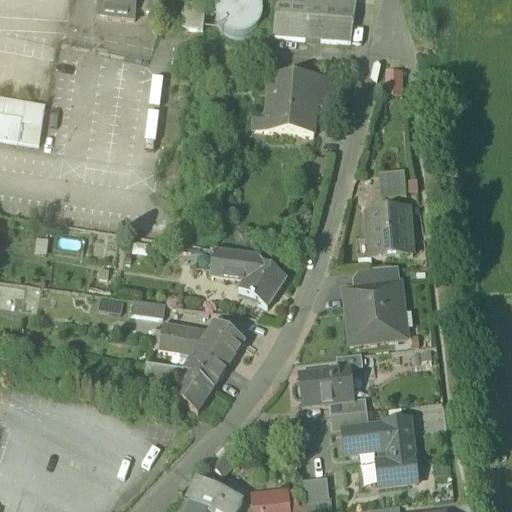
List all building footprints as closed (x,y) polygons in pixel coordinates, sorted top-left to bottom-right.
[(131,23),(132,15),(133,7),(136,7),(136,0),(98,0),(96,20),(134,24),(134,23),(131,23)] [(136,0),(136,7),(133,7),(132,15),(160,18),(162,0),(136,0)] [(253,35),(261,25),(261,12),(255,1),(253,0),(225,0),(220,4),(216,16),(219,29),(229,38),(241,40),(253,35)] [(275,0),(272,41),(350,48),(356,4),(301,0),(275,0)] [(181,33),(202,35),(205,7),(185,5),(181,33)] [(402,100),(402,76),(386,76),(385,100),(402,100)] [(269,78),(266,116),(264,136),(312,140),(314,112),(317,82),(269,78)] [(314,112),(331,114),(333,83),(317,82),(314,112)] [(0,144),(39,151),(45,111),(0,103),(0,144)] [(254,135),(264,136),(266,116),(256,116),(254,135)] [(309,180),(322,183),(326,165),(313,162),(309,180)] [(382,179),(383,206),(408,204),(407,178),(382,179)] [(367,217),(370,263),(413,260),(410,214),(367,217)] [(45,260),(48,244),(36,242),(33,258),(45,260)] [(149,248),(133,246),(131,259),(147,261),(149,248)] [(213,271),(250,277),(258,265),(260,267),(261,265),(257,262),(215,256),(213,271)] [(286,284),(260,267),(258,265),(250,277),(243,288),(238,295),(266,313),(286,284)] [(243,288),(250,277),(213,271),(211,284),(243,288)] [(361,276),(363,294),(399,290),(397,273),(361,276)] [(0,308),(35,311),(37,288),(0,285),(0,308)] [(343,296),(350,350),(405,344),(399,290),(363,294),(343,296)] [(122,305),(99,301),(97,315),(120,319),(122,305)] [(133,318),(164,322),(166,311),(135,306),(133,318)] [(162,328),(160,343),(199,349),(207,337),(162,328)] [(207,337),(199,349),(229,369),(243,348),(213,328),(207,337)] [(192,360),(199,349),(160,343),(158,355),(192,360)] [(213,394),(229,369),(199,349),(192,360),(182,375),(185,376),(213,394)] [(335,364),(337,376),(349,374),(349,375),(362,374),(360,361),(335,364)] [(163,383),(177,385),(185,376),(182,375),(147,370),(144,386),(160,388),(163,383)] [(298,380),(302,413),(329,410),(353,407),(353,406),(349,375),(349,374),(337,376),(298,380)] [(213,394),(185,376),(177,385),(179,389),(172,399),(197,418),(213,394)] [(329,410),(330,422),(366,417),(365,405),(353,406),(353,407),(329,410)] [(368,433),(366,417),(330,422),(332,438),(341,437),(341,436),(368,433)] [(375,468),(378,493),(417,488),(414,464),(413,464),(409,425),(384,428),(384,431),(368,433),(341,436),(341,437),(344,461),(380,456),(381,467),(375,468)] [(213,472),(221,480),(238,462),(230,454),(213,472)] [(206,487),(242,505),(246,495),(233,489),(231,492),(209,481),(206,487)] [(197,483),(186,505),(200,511),(238,511),(242,505),(206,487),(197,483)] [(302,486),(305,510),(329,508),(326,484),(302,486)] [(286,495),(287,511),(302,511),(301,494),(286,495)] [(250,499),(251,511),(287,511),(286,495),(250,499)]
